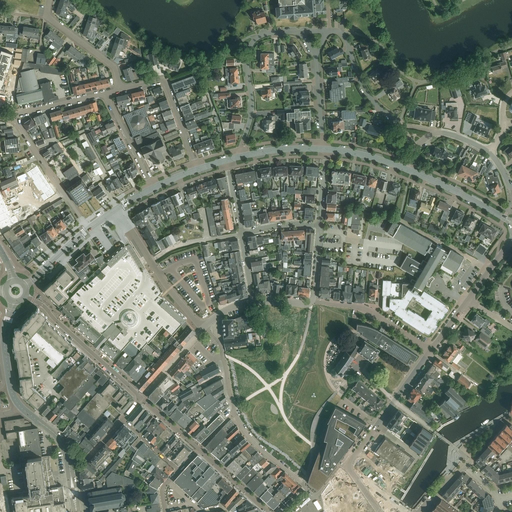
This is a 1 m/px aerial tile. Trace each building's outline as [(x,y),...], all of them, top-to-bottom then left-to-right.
[(276,8),(276,18),(289,17),(290,18),(297,18),(297,16),(315,15),(315,13),(325,12),(325,7),(323,7),(322,0),(317,0),(314,0),(313,0),(305,0),(306,5),(296,6),(295,0),(278,0),(279,7),(276,8)] [(60,1),(58,8),(65,10),(66,6),(69,7),(69,8),(73,11),(75,9),(70,5),(70,4),(67,3),(60,1)] [(341,1),(336,1),(337,7),(336,7),(336,12),(339,11),(339,12),(339,11),(342,11),(342,10),(344,10),(344,8),(346,8),(346,5),(346,4),(345,4),(344,1),(341,1)] [(56,14),(66,18),(67,15),(66,15),(67,11),(65,10),(58,8),(56,13),(56,14)] [(263,12),(263,10),(259,11),(253,12),(254,13),(252,14),(254,20),(255,19),(257,24),(266,22),(264,12),(263,12)] [(89,16),(88,22),(98,25),(99,26),(100,22),(99,21),(103,17),(97,12),(94,16),(93,18),(89,16)] [(78,20),(76,18),(70,24),(73,27),(78,20)] [(88,22),(85,28),(92,30),(94,26),(97,28),(98,25),(88,22)] [(14,27),(7,26),(6,33),(6,37),(6,39),(10,39),(10,38),(12,38),(12,39),(16,39),(16,37),(17,37),(17,30),(17,27),(14,27)] [(30,38),(31,28),(24,27),(24,28),(21,28),(20,33),(20,32),(19,36),(22,36),(23,34),(27,34),(26,38),(30,38)] [(31,28),(30,38),(40,40),(40,36),(38,36),(39,29),(31,28)] [(85,28),(83,35),(89,37),(88,39),(93,41),(96,33),(96,32),(95,31),(92,30),(85,28)] [(50,39),(53,41),(57,36),(50,31),(47,34),(46,34),(44,37),(48,41),(50,39)] [(117,37),(115,42),(126,46),(127,42),(125,41),(129,36),(124,34),(122,33),(120,37),(121,37),(120,38),(117,37)] [(105,40),(99,35),(96,38),(99,41),(96,45),(100,47),(105,40)] [(57,36),(53,41),(52,42),(51,44),(56,48),(57,47),(59,49),(62,45),(61,45),(64,41),(57,36)] [(115,42),(113,49),(122,52),(123,48),(125,49),(126,46),(115,42)] [(368,46),(366,42),(359,45),(360,49),(362,48),(363,50),(361,50),(364,59),(370,57),(367,48),(366,49),(365,47),(368,46)] [(296,49),(293,45),(289,48),(291,52),(288,54),(290,57),(292,55),(293,57),(294,56),(297,59),(301,57),(298,53),(299,53),(297,49),(296,49)] [(72,59),(75,55),(78,51),(71,46),(68,50),(67,49),(65,53),(72,59)] [(16,48),(14,65),(22,68),(24,62),(21,62),(23,49),(16,48)] [(339,51),(337,48),(328,53),(331,59),(335,57),(335,58),(335,57),(341,54),(344,53),(342,49),(339,51)] [(0,49),(0,89),(3,90),(4,85),(2,85),(1,88),(0,87),(12,54),(5,52),(6,51),(2,50),(2,51),(0,49)] [(113,49),(111,54),(117,56),(116,57),(121,59),(122,56),(119,55),(120,51),(122,52),(113,49)] [(78,51),(75,55),(80,59),(77,63),(80,64),(82,61),(82,60),(84,56),(78,51)] [(507,59),(505,52),(500,54),(502,60),(503,62),(498,64),(498,65),(491,67),(488,68),(488,70),(488,73),(492,72),(493,74),(494,73),(495,74),(497,73),(497,72),(502,71),(501,69),(506,67),(505,62),(504,62),(504,59),(507,59)] [(158,64),(156,53),(148,55),(151,65),(158,64)] [(56,59),(52,56),(47,63),(51,66),(56,59)] [(171,59),(164,57),(162,64),(164,65),(164,66),(166,66),(169,67),(168,68),(171,69),(172,70),(173,70),(174,70),(177,71),(180,62),(180,60),(176,59),(175,60),(171,59)] [(60,60),(58,58),(52,66),(56,67),(60,60)] [(274,61),(261,61),(260,61),(260,69),(265,69),(267,69),(267,72),(274,72),(274,61)] [(65,68),(24,62),(20,72),(19,78),(16,95),(19,105),(30,102),(31,106),(49,101),(56,100),(55,97),(57,96),(54,97),(50,82),(38,85),(34,70),(40,68),(41,72),(60,75),(66,74),(65,68)] [(347,67),(347,63),(338,64),(338,67),(337,67),(328,68),(328,72),(328,75),(329,75),(329,76),(334,75),(334,76),(336,76),(336,75),(337,75),(337,71),(341,71),(341,67),(347,67)] [(384,68),(380,63),(375,67),(377,69),(369,75),(371,78),(374,82),(378,78),(379,79),(382,76),(379,72),(384,68)] [(123,70),(125,75),(135,72),(132,73),(131,69),(132,68),(131,64),(128,65),(129,68),(123,70)] [(229,69),(225,69),(226,77),(238,76),(237,68),(229,69)] [(136,75),(135,72),(125,75),(127,80),(130,79),(131,81),(138,79),(138,75),(136,75)] [(72,73),(69,74),(71,82),(71,83),(72,86),(72,87),(74,94),(80,93),(80,92),(78,86),(77,81),(74,82),(73,73),(72,73)] [(189,88),(197,85),(193,74),(180,79),(171,83),(175,93),(189,88)] [(226,77),(225,77),(225,79),(226,79),(227,79),(227,80),(230,80),(231,80),(231,84),(232,84),(234,84),(239,84),(238,76),(226,77)] [(389,93),(388,94),(390,97),(391,96),(392,97),(394,100),(400,96),(398,92),(396,88),(395,88),(394,86),(401,81),(398,77),(389,84),(391,86),(390,87),(392,91),(389,93)] [(348,82),(347,78),(335,79),(335,81),(332,82),(332,85),(331,85),(332,91),(330,91),(331,99),(332,99),(333,101),(338,101),(338,99),(340,99),(339,90),(342,90),(341,87),(338,87),(337,83),(348,82)] [(476,89),(473,90),(474,93),(473,94),(475,98),(481,96),(480,95),(487,93),(485,86),(482,87),(480,83),(475,85),(476,89)] [(163,92),(161,86),(154,89),(154,87),(149,89),(151,93),(153,92),(155,95),(163,92)] [(295,95),(296,98),(309,97),(308,91),(306,91),(306,86),(307,86),(292,87),(293,95),(295,95)] [(274,92),(274,87),(269,88),(269,89),(265,90),(261,91),(262,98),(265,97),(265,100),(267,101),(269,100),(268,97),(271,97),(271,93),(274,92)] [(177,98),(186,95),(185,93),(190,91),(189,88),(175,93),(177,98)] [(139,99),(137,92),(131,94),(133,102),(139,101),(139,99)] [(230,99),(230,93),(217,94),(211,94),(213,99),(217,99),(218,100),(221,99),(221,98),(227,98),(227,99),(227,100),(227,103),(228,103),(227,104),(227,108),(228,108),(230,108),(236,108),(236,107),(240,107),(240,106),(241,105),(241,103),(240,103),(240,101),(241,101),(241,99),(240,99),(240,98),(236,98),(236,97),(233,97),(233,99),(230,99)] [(180,107),(189,104),(186,95),(177,98),(180,107)] [(124,108),(122,96),(119,96),(117,96),(117,97),(116,97),(117,102),(117,104),(118,104),(118,105),(122,104),(122,108),(124,108)] [(286,109),(292,109),(295,109),(295,105),(300,105),(309,104),(309,97),(296,98),(296,102),(293,102),(293,105),(285,106),(286,109)] [(153,106),(153,108),(168,103),(166,98),(158,101),(159,104),(153,106)] [(190,106),(189,104),(180,107),(181,111),(182,110),(183,111),(199,105),(201,104),(203,104),(202,100),(192,103),(192,105),(190,106)] [(90,104),(92,112),(98,110),(95,102),(90,104)] [(184,115),(184,116),(192,113),(191,111),(197,109),(199,108),(200,107),(202,106),(201,104),(199,105),(183,111),(183,113),(182,113),(182,114),(183,115),(184,115)] [(457,105),(446,106),(447,116),(451,116),(451,121),(455,121),(455,122),(459,122),(459,117),(458,117),(457,105)] [(148,116),(144,107),(124,115),(125,117),(132,136),(133,135),(134,138),(139,148),(141,147),(145,158),(150,156),(153,164),(157,162),(157,163),(161,161),(161,160),(164,159),(161,152),(166,150),(161,138),(158,133),(157,132),(155,130),(153,129),(152,130),(146,117),(148,116)] [(417,107),(417,108),(416,108),(415,109),(416,109),(414,118),(414,119),(415,119),(420,119),(420,121),(424,121),(424,120),(429,121),(430,121),(430,120),(434,120),(435,112),(431,111),(431,110),(420,109),(420,107),(417,107)] [(158,118),(172,113),(170,109),(162,112),(162,114),(157,116),(158,118)] [(295,109),(292,109),(292,111),(292,113),(287,113),(287,121),(291,120),(291,118),(294,118),(294,122),(293,123),(294,126),(295,127),(296,127),(296,132),(303,131),(303,129),(310,128),(310,122),(312,122),(312,116),(310,116),(310,111),(299,112),(298,109),(295,109)] [(192,113),(184,116),(185,117),(184,118),(184,119),(186,119),(186,121),(208,113),(207,110),(193,116),(192,113)] [(285,110),(277,111),(278,116),(281,115),(281,119),(286,119),(285,110)] [(331,127),(333,127),(355,125),(357,125),(356,118),(355,110),(341,111),(342,118),(345,118),(345,120),(350,119),(350,122),(343,122),(343,121),(339,121),(339,122),(331,122),(331,127)] [(208,113),(186,121),(185,121),(186,122),(185,122),(187,126),(196,123),(195,120),(202,118),(202,119),(207,117),(212,115),(211,111),(208,113)] [(40,115),(38,116),(44,131),(45,131),(46,135),(44,136),(45,139),(54,137),(52,128),(47,129),(44,123),(46,122),(46,121),(47,121),(45,118),(44,119),(43,114),(42,114),(39,115),(40,115)] [(230,114),(227,114),(227,118),(232,118),(231,122),(240,123),(240,119),(241,118),(240,117),(241,116),(229,115),(230,114)] [(472,114),(468,122),(473,124),(477,116),(472,114)] [(39,125),(44,136),(46,135),(45,131),(44,131),(38,116),(36,117),(36,116),(34,117),(34,118),(33,118),(37,126),(39,125)] [(274,116),(270,116),(269,120),(265,120),(262,120),(262,126),(264,126),(264,131),(265,131),(266,131),(267,131),(268,131),(273,132),(273,128),(274,128),(274,127),(274,125),(274,124),(274,121),(274,116)] [(161,128),(175,122),(173,118),(165,121),(166,122),(160,124),(161,128)] [(361,118),(359,126),(360,126),(364,127),(364,125),(369,127),(367,132),(377,135),(379,131),(379,130),(379,128),(379,127),(370,125),(371,124),(370,123),(370,124),(365,122),(366,120),(365,120),(361,119),(361,118)] [(36,127),(31,119),(25,122),(23,123),(23,124),(27,131),(30,128),(33,132),(31,133),(33,136),(35,134),(37,137),(41,134),(39,132),(37,133),(34,128),(36,127)] [(196,123),(187,126),(188,130),(188,129),(189,131),(197,127),(209,123),(209,120),(197,125),(196,123)] [(102,131),(115,125),(113,121),(105,125),(105,127),(101,129),(102,131)] [(175,122),(161,128),(162,132),(168,129),(168,130),(169,129),(169,131),(172,129),(172,128),(176,127),(175,122)] [(477,123),(473,132),(486,137),(490,128),(477,123)] [(115,125),(102,131),(104,136),(106,135),(106,134),(109,133),(110,134),(113,133),(112,131),(117,129),(115,125)] [(355,130),(355,125),(333,127),(333,132),(335,132),(335,133),(336,133),(337,133),(338,132),(344,131),(344,130),(350,129),(350,130),(355,130)] [(96,141),(91,132),(87,134),(91,143),(96,141)] [(230,135),(230,134),(225,135),(226,138),(225,139),(226,144),(232,143),(232,142),(236,141),(235,137),(235,135),(234,135),(234,134),(230,135)] [(110,146),(112,149),(116,147),(124,143),(122,140),(121,140),(119,135),(112,139),(111,140),(112,142),(113,142),(114,144),(110,146)] [(204,137),(208,149),(211,149),(213,148),(214,147),(211,139),(208,140),(206,136),(204,137)] [(200,143),(203,152),(203,151),(204,152),(206,151),(206,150),(208,149),(204,137),(201,138),(202,142),(200,143)] [(19,152),(18,138),(4,140),(6,154),(19,152)] [(203,152),(200,143),(198,139),(196,140),(197,144),(194,145),(197,154),(197,153),(198,154),(200,153),(200,152),(203,152)] [(116,147),(112,149),(110,150),(113,156),(119,153),(119,152),(126,149),(125,147),(126,147),(124,143),(116,147)] [(59,150),(55,144),(51,147),(47,149),(48,150),(42,154),(46,159),(59,150)] [(184,152),(181,144),(176,146),(176,147),(172,149),(172,148),(168,150),(170,155),(172,154),(174,159),(175,159),(175,160),(177,159),(177,158),(182,156),(181,153),(184,152)] [(511,145),(509,147),(508,147),(503,151),(505,153),(506,153),(511,158),(511,156),(511,145)] [(97,158),(90,146),(84,149),(91,161),(97,158)] [(442,151),(435,148),(432,155),(436,157),(436,156),(445,160),(446,156),(451,158),(452,155),(445,152),(445,151),(442,149),(442,151)] [(50,162),(56,171),(61,168),(59,165),(63,163),(64,165),(67,162),(62,155),(50,162)] [(118,163),(114,156),(108,159),(111,166),(118,163)] [(464,177),(465,178),(469,169),(465,167),(468,160),(465,159),(462,165),(457,174),(462,176),(462,177),(463,177),(464,177)] [(138,171),(133,162),(130,164),(131,167),(127,169),(131,178),(132,177),(133,178),(134,177),(135,176),(135,175),(136,174),(137,173),(136,172),(138,171)] [(471,165),(469,169),(467,172),(465,178),(466,178),(466,179),(467,179),(468,179),(472,181),(477,173),(479,168),(471,165)] [(36,166),(28,172),(31,177),(32,176),(44,194),(43,194),(46,199),(55,193),(36,166)] [(78,205),(93,194),(89,189),(89,188),(88,187),(84,182),(89,178),(86,174),(81,178),(81,179),(75,183),(74,181),(80,177),(76,172),(72,167),(66,172),(65,173),(72,183),(73,185),(67,189),(78,205)] [(490,169),(487,167),(484,173),(486,177),(485,177),(489,188),(490,188),(493,194),(493,195),(497,194),(496,193),(500,192),(498,188),(501,187),(497,176),(494,178),(493,174),(489,176),(488,174),(490,169)] [(266,183),(266,180),(266,178),(264,169),(262,169),(261,168),(258,169),(259,176),(256,176),(258,186),(261,186),(260,178),(263,177),(263,179),(264,184),(267,183),(266,183)] [(123,177),(120,171),(117,173),(120,178),(120,179),(124,185),(129,182),(125,175),(123,177)] [(247,172),(249,182),(250,186),(253,186),(252,182),(252,180),(256,179),(254,171),(251,172),(250,172),(248,172),(247,172)] [(354,190),(356,191),(360,175),(358,175),(358,174),(354,173),(353,174),(351,182),(355,183),(355,185),(354,190)] [(244,187),(243,184),(241,174),(239,174),(238,174),(237,174),(236,174),(235,175),(238,188),(244,187)] [(110,176),(116,188),(119,187),(120,187),(121,186),(122,185),(117,177),(114,179),(112,175),(110,176)] [(356,191),(358,191),(359,189),(360,184),(364,185),(366,177),(366,176),(362,175),(362,176),(360,175),(356,191)] [(0,182),(0,184),(2,190),(18,183),(15,176),(0,182)] [(116,188),(110,176),(109,176),(112,180),(105,184),(109,192),(113,190),(114,191),(116,190),(116,188)] [(226,177),(221,178),(223,189),(224,189),(225,192),(226,196),(229,195),(226,177)] [(364,189),(362,195),(367,196),(368,193),(370,191),(373,192),(374,187),(376,183),(377,182),(376,182),(377,179),(375,179),(374,179),(373,178),(371,177),(371,178),(370,178),(369,180),(366,179),(364,189)] [(223,189),(221,178),(216,179),(219,190),(221,190),(222,193),(225,192),(224,189),(223,189)] [(384,181),(382,180),(382,181),(381,181),(379,188),(382,189),(381,193),(383,193),(384,191),(385,191),(387,182),(385,181),(385,182),(384,181)] [(214,193),(210,181),(205,183),(207,190),(210,189),(211,194),(214,193)] [(208,190),(207,190),(205,183),(196,186),(199,193),(208,190)] [(389,191),(389,194),(392,195),(395,196),(397,190),(398,190),(400,186),(397,185),(393,183),(391,188),(391,187),(390,187),(389,191)] [(89,189),(93,194),(93,195),(94,194),(97,199),(105,193),(100,187),(98,184),(94,187),(92,184),(88,187),(89,188),(89,189)] [(197,194),(194,187),(187,190),(189,195),(185,196),(188,202),(191,200),(190,197),(197,194)] [(420,192),(413,190),(411,196),(410,195),(410,198),(409,202),(412,203),(412,201),(417,203),(416,205),(417,200),(418,200),(420,192)] [(179,193),(174,195),(179,204),(180,204),(181,207),(182,210),(183,213),(184,212),(182,209),(185,208),(187,211),(191,209),(189,204),(184,205),(183,202),(182,199),(183,198),(182,196),(181,192),(179,193)] [(0,194),(0,227),(1,229),(18,222),(15,216),(11,218),(0,194)] [(179,204),(174,195),(170,197),(174,206),(177,205),(181,214),(179,215),(180,217),(185,215),(184,212),(183,213),(182,210),(181,207),(180,204),(179,204)] [(309,195),(305,195),(305,196),(302,196),(302,203),(309,203),(310,203),(314,203),(314,202),(315,199),(314,199),(314,197),(315,197),(315,196),(314,196),(308,196),(309,195)] [(165,199),(170,210),(172,215),(173,217),(174,219),(177,218),(174,210),(173,210),(173,209),(174,208),(169,197),(165,199)] [(435,198),(431,197),(429,205),(421,202),(419,209),(420,210),(422,211),(429,213),(430,209),(431,209),(435,198)] [(43,198),(36,202),(41,211),(48,207),(43,198)] [(62,199),(62,198),(42,211),(45,216),(48,215),(47,213),(55,209),(54,207),(62,202),(61,199),(62,199)] [(170,210),(165,199),(161,201),(166,212),(170,210)] [(155,204),(159,213),(160,215),(163,214),(164,215),(163,215),(166,221),(168,220),(160,202),(160,201),(159,202),(155,204)] [(242,210),(251,208),(251,205),(256,204),(256,201),(241,204),(242,210)] [(440,219),(445,221),(449,211),(449,212),(446,211),(449,205),(439,201),(438,204),(437,204),(437,205),(437,206),(437,207),(444,210),(440,219)] [(336,204),(335,204),(327,203),(327,204),(326,204),(326,206),(327,206),(326,210),(335,211),(340,211),(340,208),(335,208),(336,204)] [(157,214),(159,213),(155,204),(152,205),(151,205),(151,206),(152,207),(150,207),(156,219),(159,218),(157,214)] [(144,210),(149,218),(151,221),(155,219),(149,207),(144,210)] [(70,213),(67,209),(63,211),(65,214),(62,215),(64,218),(63,219),(67,225),(71,222),(72,223),(74,221),(74,220),(70,213)] [(267,216),(266,209),(263,210),(263,213),(263,214),(259,215),(261,223),(262,223),(262,224),(264,223),(265,222),(267,222),(268,222),(267,216)] [(149,218),(144,210),(139,213),(149,230),(151,228),(149,225),(146,220),(149,218)] [(459,212),(456,210),(455,213),(453,212),(452,215),(453,215),(453,216),(451,219),(452,219),(450,221),(455,223),(454,224),(458,226),(459,223),(463,214),(463,213),(463,212),(461,211),(460,211),(460,212),(459,211),(459,212)] [(361,212),(352,211),(350,229),(353,229),(353,233),(359,234),(361,212)] [(258,212),(243,215),(244,221),(253,219),(258,218),(253,219),(253,216),(255,215),(255,218),(259,217),(258,215),(258,212)] [(149,230),(139,213),(135,215),(136,216),(132,218),(137,226),(139,224),(141,228),(140,229),(151,249),(150,249),(150,251),(153,256),(154,256),(154,255),(160,251),(161,251),(158,245),(156,242),(149,230)] [(405,215),(403,219),(412,223),(416,216),(413,215),(411,218),(405,215)] [(35,220),(33,216),(27,219),(32,226),(35,224),(33,221),(35,220)] [(472,219),(468,217),(464,225),(467,227),(466,230),(470,231),(471,229),(472,230),(475,225),(474,225),(476,219),(473,218),(472,219)] [(245,226),(246,227),(259,225),(259,221),(258,218),(253,219),(244,221),(245,226)] [(57,222),(55,219),(53,221),(56,226),(55,227),(56,230),(57,230),(58,232),(62,229),(63,229),(64,229),(65,228),(65,227),(66,227),(61,219),(57,222)] [(425,253),(428,255),(437,260),(442,263),(441,264),(455,272),(463,257),(450,249),(445,247),(444,250),(446,251),(445,251),(443,250),(444,249),(436,244),(436,245),(431,243),(431,242),(399,223),(399,224),(393,221),(390,227),(387,231),(386,233),(392,236),(424,255),(425,253)] [(232,223),(216,226),(217,232),(220,232),(220,230),(223,229),(223,228),(225,228),(225,230),(233,228),(232,223)] [(482,241),(483,238),(485,235),(489,227),(490,227),(489,227),(487,226),(487,225),(485,224),(483,224),(481,223),(479,226),(481,227),(479,232),(483,234),(480,240),(482,241)] [(58,234),(51,224),(46,227),(48,230),(47,231),(50,234),(53,237),(54,236),(55,236),(55,235),(56,236),(57,235),(57,234),(58,234)] [(11,229),(3,234),(8,239),(23,229),(21,227),(13,232),(11,229)] [(23,229),(8,239),(10,243),(18,238),(17,237),(24,232),(29,229),(27,227),(23,229)] [(489,227),(485,235),(488,237),(486,239),(490,241),(493,235),(495,236),(498,232),(495,231),(495,230),(492,228),(491,229),(489,227)] [(314,230),(306,229),(304,247),(307,248),(306,251),(312,251),(312,250),(313,248),(313,247),(313,246),(312,246),(313,235),(314,230)] [(43,234),(41,232),(38,233),(42,238),(41,238),(43,241),(45,243),(48,241),(49,241),(50,241),(50,240),(51,239),(46,232),(43,234)] [(165,237),(170,246),(176,243),(172,235),(171,234),(165,237)] [(18,238),(10,243),(13,247),(28,237),(26,235),(21,238),(20,237),(18,238)] [(28,237),(13,247),(16,251),(23,246),(22,244),(29,239),(31,238),(29,236),(28,237)] [(26,249),(18,255),(21,259),(32,251),(31,249),(35,247),(41,243),(37,236),(31,241),(32,243),(27,246),(25,244),(23,246),(26,249)] [(74,294),(73,295),(71,297),(67,301),(59,309),(63,312),(63,314),(65,315),(66,316),(73,322),(76,325),(75,326),(75,327),(93,343),(94,343),(102,333),(103,333),(106,330),(113,323),(121,330),(113,339),(113,340),(109,337),(99,348),(113,360),(122,350),(125,352),(116,363),(122,368),(123,369),(134,356),(135,357),(140,350),(141,350),(147,343),(148,343),(157,333),(163,327),(172,335),(182,324),(186,320),(186,319),(159,296),(161,294),(160,292),(146,268),(126,237),(128,241),(126,242),(124,244),(83,283),(84,284),(74,294)] [(165,248),(170,246),(165,237),(161,240),(165,248)] [(217,242),(218,248),(238,244),(237,239),(228,240),(217,242)] [(161,240),(158,241),(157,241),(156,242),(158,245),(161,251),(165,248),(161,240)] [(263,240),(248,243),(249,248),(258,247),(257,245),(265,243),(265,240),(263,240)] [(210,256),(208,244),(202,245),(204,257),(210,256)] [(486,249),(479,244),(475,250),(482,255),(486,249)] [(23,246),(16,251),(18,255),(26,249),(23,246)] [(32,251),(21,259),(26,265),(32,258),(31,257),(35,255),(34,254),(39,250),(37,247),(32,251)] [(465,247),(463,250),(471,256),(473,253),(465,247)] [(258,251),(257,248),(249,249),(250,255),(255,254),(255,255),(258,255),(258,256),(268,255),(267,251),(264,251),(264,250),(258,251)] [(79,256),(86,264),(89,262),(91,264),(94,262),(94,263),(96,261),(99,267),(103,264),(106,262),(102,255),(95,259),(94,258),(93,256),(93,257),(90,253),(88,254),(87,253),(87,254),(85,252),(83,254),(81,254),(79,256)] [(417,277),(415,281),(411,279),(409,281),(414,284),(413,285),(419,288),(421,289),(437,260),(428,255),(424,261),(422,260),(420,262),(407,255),(400,267),(417,277)] [(83,267),(86,264),(79,256),(77,258),(77,259),(76,259),(75,261),(76,263),(75,263),(76,264),(74,266),(77,270),(78,271),(79,270),(81,273),(83,272),(82,271),(85,269),(83,267)] [(241,261),(240,256),(231,258),(231,260),(224,261),(224,264),(241,261)] [(252,266),(266,263),(266,260),(268,260),(267,257),(251,260),(252,266)] [(215,271),(212,262),(206,264),(209,273),(215,271)] [(252,266),(253,271),(263,270),(265,269),(265,268),(269,267),(268,263),(266,263),(252,266)] [(74,277),(66,268),(65,269),(64,269),(63,270),(63,271),(58,276),(57,276),(56,277),(56,278),(55,279),(56,279),(54,280),(53,279),(52,280),(52,281),(52,282),(49,285),(44,290),(47,293),(47,294),(59,306),(68,297),(61,291),(74,277)] [(311,270),(302,270),(298,270),(298,277),(302,277),(302,278),(306,278),(306,276),(310,276),(311,270)] [(257,293),(265,293),(264,282),(260,282),(258,273),(253,274),(257,293)] [(84,284),(83,283),(81,280),(70,291),(73,295),(74,294),(84,284)] [(445,305),(423,291),(420,295),(416,293),(419,288),(413,285),(409,285),(409,284),(390,283),(391,281),(383,280),(382,295),(383,295),(382,307),(382,308),(382,309),(383,309),(383,310),(384,310),(384,311),(385,311),(386,311),(387,311),(387,310),(388,310),(388,309),(389,309),(389,308),(395,311),(394,313),(402,318),(401,319),(423,333),(423,332),(426,334),(428,334),(429,334),(430,333),(431,331),(432,332),(437,325),(435,324),(439,317),(441,319),(445,312),(447,313),(448,311),(449,309),(448,308),(447,307),(445,305)] [(274,281),(270,281),(271,285),(272,286),(272,289),(273,289),(273,293),(278,293),(279,289),(281,290),(281,286),(279,286),(279,285),(276,285),(277,281),(274,281)] [(373,283),(370,283),(369,289),(369,296),(371,296),(370,299),(374,300),(375,296),(376,296),(377,289),(377,285),(373,285),(373,283)] [(223,291),(227,303),(233,301),(230,292),(229,290),(227,291),(227,290),(225,290),(224,287),(222,288),(223,291)] [(233,301),(240,299),(237,289),(237,287),(238,293),(236,293),(235,290),(230,292),(233,301)] [(246,288),(237,289),(240,299),(243,298),(247,296),(246,288)] [(333,298),(332,299),(336,300),(336,301),(339,301),(339,300),(340,291),(341,291),(341,289),(333,288),(333,291),(333,293),(333,298)] [(221,305),(227,303),(223,291),(220,292),(217,293),(221,305)] [(47,317),(37,308),(22,326),(21,326),(19,328),(15,329),(14,330),(15,338),(13,338),(14,341),(13,341),(15,355),(14,355),(15,358),(17,357),(21,385),(20,385),(20,391),(23,393),(21,394),(37,409),(46,400),(31,386),(33,386),(34,385),(29,355),(27,342),(27,340),(27,339),(27,338),(49,358),(46,362),(53,369),(57,364),(57,365),(66,355),(66,354),(69,351),(70,352),(74,347),(72,345),(72,344),(45,320),(47,317)] [(223,338),(236,336),(236,327),(237,326),(238,330),(239,330),(239,333),(242,333),(241,325),(243,324),(245,330),(254,326),(253,323),(254,323),(253,320),(252,320),(252,319),(253,319),(252,316),(251,317),(250,313),(233,319),(222,320),(223,338)] [(484,320),(476,314),(476,315),(475,314),(473,316),(474,317),(471,321),(473,323),(476,325),(479,327),(480,326),(484,328),(489,322),(485,319),(484,320)] [(181,326),(185,330),(186,330),(192,336),(195,332),(189,326),(185,322),(181,326)] [(372,341),(375,343),(406,363),(409,360),(409,358),(413,360),(417,355),(382,333),(381,333),(378,331),(378,330),(374,328),(370,327),(365,325),(361,324),(356,324),(356,330),(360,331),(361,331),(361,334),(372,341)] [(119,330),(114,325),(101,337),(95,343),(99,347),(109,335),(112,338),(119,330)] [(470,331),(467,328),(462,335),(463,336),(462,338),(465,340),(466,338),(470,341),(475,334),(473,332),(474,332),(471,330),(470,331)] [(492,340),(493,340),(490,338),(493,334),(491,333),(492,332),(487,328),(485,330),(483,328),(480,331),(482,332),(481,332),(492,340)] [(180,337),(186,342),(192,336),(186,330),(185,330),(180,337)] [(492,340),(481,332),(476,340),(486,348),(492,340)] [(180,349),(183,346),(176,340),(173,337),(168,333),(165,336),(169,340),(180,349)] [(173,337),(176,340),(183,346),(186,342),(180,337),(176,334),(173,337)] [(236,336),(223,338),(225,351),(225,350),(230,349),(230,347),(248,345),(247,335),(236,336)] [(362,344),(360,347),(357,351),(372,362),(379,350),(372,346),(364,341),(361,339),(359,342),(362,344)] [(166,343),(167,344),(177,353),(180,349),(169,340),(166,343)] [(342,373),(357,351),(360,347),(350,340),(347,344),(350,346),(335,368),(334,369),(333,369),(332,369),(332,370),(331,370),(331,371),(331,372),(331,373),(331,374),(331,375),(332,376),(333,377),(334,377),(335,377),(336,377),(337,377),(337,376),(338,376),(339,375),(340,375),(340,376),(342,376),(343,375),(343,374),(342,373)] [(168,362),(171,359),(164,353),(163,355),(159,351),(160,350),(154,344),(151,342),(151,343),(149,345),(153,349),(161,357),(168,362)] [(164,353),(171,359),(174,356),(164,347),(158,342),(157,343),(163,349),(166,351),(164,353)] [(158,360),(165,366),(168,362),(161,357),(153,349),(146,344),(143,348),(151,355),(152,354),(157,358),(157,357),(159,359),(158,360)] [(164,347),(174,356),(177,353),(167,344),(164,347)] [(447,350),(446,351),(455,357),(459,352),(457,350),(458,349),(451,344),(449,347),(448,348),(447,349),(447,350)] [(80,399),(73,392),(65,386),(89,360),(84,356),(84,355),(83,355),(82,354),(76,349),(76,348),(76,349),(74,351),(73,352),(71,355),(70,355),(69,354),(60,365),(59,366),(58,367),(56,369),(51,374),(52,375),(53,376),(54,377),(55,378),(56,379),(57,380),(64,386),(58,393),(66,400),(62,404),(70,410),(80,399)] [(130,375),(143,360),(148,354),(142,349),(140,351),(134,358),(124,370),(130,375),(129,375),(130,375)] [(196,364),(199,361),(189,351),(186,355),(194,363),(194,362),(196,364)] [(455,357),(446,351),(445,351),(444,353),(444,354),(441,357),(448,362),(449,361),(451,363),(455,357)] [(186,355),(182,359),(190,366),(194,363),(186,355)] [(187,369),(190,366),(182,359),(179,363),(185,368),(186,368),(187,369)] [(441,361),(438,359),(436,361),(435,360),(433,363),(440,369),(442,365),(447,368),(448,366),(441,361)] [(73,392),(90,374),(97,366),(96,366),(94,364),(94,365),(91,362),(89,360),(65,386),(73,392)] [(143,360),(130,375),(132,377),(133,377),(134,378),(133,379),(136,381),(142,374),(143,373),(142,373),(149,366),(143,360)] [(158,360),(155,363),(162,369),(165,366),(158,360)] [(460,367),(453,362),(451,365),(458,370),(460,367)] [(162,369),(155,363),(152,367),(159,372),(162,369)] [(185,368),(179,363),(176,366),(181,371),(184,373),(185,374),(187,375),(189,374),(186,371),(187,369),(186,368),(185,368)] [(200,374),(195,377),(199,383),(204,380),(206,379),(220,372),(215,364),(207,368),(199,372),(200,374)] [(426,373),(437,381),(438,379),(437,378),(440,374),(436,371),(434,369),(436,367),(432,365),(431,365),(430,367),(426,373)] [(97,366),(90,374),(97,380),(104,373),(97,366)] [(179,381),(185,374),(184,373),(181,371),(176,366),(169,374),(174,378),(179,381)] [(152,367),(148,372),(154,377),(159,372),(152,367)] [(154,377),(148,372),(143,377),(150,382),(154,377)] [(104,373),(97,380),(87,391),(92,396),(99,388),(101,384),(102,385),(109,377),(107,376),(104,373)] [(422,377),(422,378),(429,384),(429,383),(433,386),(435,383),(438,386),(439,385),(440,386),(441,384),(437,381),(426,373),(425,374),(424,374),(423,374),(423,375),(423,376),(422,376),(422,377)] [(87,391),(97,380),(90,374),(73,392),(80,399),(87,391)] [(166,390),(168,388),(168,387),(175,383),(167,375),(163,379),(157,386),(149,395),(149,397),(155,402),(166,390)] [(456,381),(466,388),(470,382),(461,375),(456,381)] [(143,390),(150,382),(143,377),(136,385),(135,385),(135,386),(138,388),(139,388),(139,389),(141,391),(142,392),(142,391),(143,390)] [(132,398),(110,378),(76,416),(80,421),(89,428),(110,403),(122,413),(133,400),(131,399),(132,398)] [(419,382),(418,383),(431,393),(433,390),(427,386),(429,384),(422,378),(420,379),(420,378),(419,381),(419,382)] [(198,392),(191,396),(194,402),(191,404),(189,406),(221,385),(219,380),(198,392)] [(354,391),(356,393),(363,385),(362,384),(357,380),(350,388),(351,389),(352,388),(355,390),(354,391)] [(159,406),(165,399),(166,400),(178,389),(178,388),(174,392),(171,394),(170,393),(172,391),(172,392),(179,386),(176,382),(174,384),(169,388),(167,391),(166,390),(155,402),(155,403),(159,406)] [(416,384),(415,386),(415,388),(422,393),(423,391),(429,396),(431,393),(418,383),(418,384),(416,384)] [(189,406),(176,422),(184,428),(193,418),(194,419),(217,400),(215,398),(223,392),(223,384),(221,385),(189,406)] [(162,409),(169,415),(183,400),(191,396),(198,392),(195,385),(181,392),(178,394),(171,400),(162,409)] [(363,385),(356,393),(358,395),(359,394),(362,396),(368,388),(364,385),(364,386),(363,385)] [(449,395),(445,400),(454,408),(458,404),(459,405),(464,400),(450,386),(445,391),(449,395)] [(364,399),(366,401),(372,393),(371,392),(372,392),(368,388),(362,396),(364,398),(364,399)] [(420,394),(413,388),(408,396),(409,396),(408,398),(409,398),(408,400),(413,404),(410,408),(409,408),(410,409),(428,422),(431,417),(420,409),(422,406),(416,401),(417,401),(416,400),(420,394)] [(159,406),(162,409),(171,400),(178,394),(181,392),(178,389),(166,400),(165,399),(159,406)] [(372,393),(366,401),(368,403),(369,402),(371,404),(378,396),(374,393),(373,394),(372,393)] [(190,434),(191,435),(226,400),(227,399),(224,395),(218,399),(217,400),(194,419),(193,418),(184,428),(184,429),(185,429),(191,434),(190,434)] [(183,400),(169,415),(170,416),(176,422),(189,406),(191,404),(194,402),(191,396),(183,400)] [(381,399),(378,396),(371,404),(370,405),(374,408),(375,407),(378,410),(383,404),(382,403),(383,401),(380,399),(381,399)] [(55,401),(53,399),(41,412),(43,414),(42,414),(44,416),(44,415),(45,416),(50,410),(48,408),(55,401)] [(445,400),(445,399),(440,404),(454,418),(459,413),(454,408),(445,400)] [(226,400),(191,435),(200,443),(203,440),(205,437),(206,438),(206,437),(208,435),(211,432),(224,419),(220,415),(229,406),(226,400)] [(127,420),(133,425),(138,419),(137,419),(146,409),(141,405),(127,420)] [(51,421),(57,415),(55,414),(59,409),(57,406),(47,417),(51,421)] [(57,415),(51,421),(53,423),(54,425),(55,424),(55,425),(61,419),(59,417),(63,413),(66,416),(70,411),(65,406),(57,415)] [(323,440),(320,447),(317,461),(311,482),(320,487),(334,469),(333,468),(338,461),(338,462),(341,458),(342,459),(344,456),(343,456),(343,455),(345,453),(346,452),(347,452),(348,451),(348,449),(347,449),(350,445),(351,446),(355,441),(354,440),(353,440),(357,435),(358,436),(364,427),(363,427),(366,423),(337,407),(328,420),(327,423),(328,423),(329,423),(324,440),(323,440)] [(133,425),(137,429),(150,413),(147,410),(146,409),(137,419),(138,419),(133,425)] [(387,425),(385,427),(391,431),(391,430),(396,433),(401,426),(407,430),(400,440),(418,453),(432,434),(414,421),(409,428),(403,424),(408,417),(403,414),(403,413),(398,410),(395,413),(391,419),(387,424),(387,425)] [(150,413),(137,429),(140,432),(145,427),(145,428),(154,417),(153,416),(152,415),(150,414),(151,414),(150,413)] [(105,421),(111,426),(113,423),(104,415),(102,418),(105,421)] [(140,432),(147,438),(160,422),(159,422),(158,420),(157,421),(156,420),(157,419),(155,418),(155,417),(155,418),(155,417),(154,417),(145,428),(145,427),(140,432)] [(65,511),(65,502),(54,503),(54,502),(55,502),(59,501),(64,501),(64,500),(65,500),(64,500),(64,496),(64,495),(63,491),(63,487),(56,487),(56,486),(53,488),(52,484),(54,483),(53,478),(51,474),(50,469),(50,464),(49,460),(49,456),(41,457),(37,428),(31,429),(30,424),(30,423),(24,424),(24,418),(15,419),(4,421),(5,428),(6,438),(7,441),(16,440),(16,437),(19,437),(20,442),(19,442),(20,442),(20,447),(20,448),(21,453),(22,458),(22,459),(23,463),(22,463),(19,463),(20,464),(20,463),(20,466),(22,466),(25,490),(24,490),(24,492),(23,492),(23,495),(22,496),(12,498),(13,511),(65,511)] [(204,446),(210,452),(228,434),(236,425),(230,419),(222,428),(204,446)] [(102,423),(108,429),(111,426),(105,421),(102,423)] [(67,436),(77,424),(76,422),(71,428),(68,426),(62,432),(67,436)] [(160,422),(147,438),(152,443),(166,427),(165,426),(163,429),(159,425),(161,423),(160,422)] [(77,424),(67,436),(72,440),(77,434),(74,431),(80,425),(78,423),(77,424)] [(94,426),(104,434),(106,431),(100,426),(97,423),(94,426)] [(100,426),(106,431),(108,429),(102,423),(100,426)] [(124,448),(129,442),(130,443),(136,436),(131,431),(130,432),(129,431),(130,430),(123,424),(115,433),(116,433),(112,437),(120,444),(124,449),(124,448)] [(508,427),(506,425),(487,446),(497,455),(511,437),(511,425),(510,424),(508,427)] [(239,430),(236,425),(228,434),(210,452),(211,452),(219,459),(219,460),(220,460),(223,462),(231,454),(247,441),(244,438),(235,446),(229,439),(239,430)] [(101,437),(104,434),(94,426),(92,428),(95,431),(101,437)] [(152,443),(160,450),(174,434),(173,434),(171,432),(169,433),(168,431),(169,430),(166,427),(152,443)] [(93,434),(99,439),(101,437),(95,431),(93,434)] [(77,434),(72,440),(77,444),(82,438),(86,434),(84,432),(80,436),(77,434)] [(94,445),(96,442),(90,437),(90,436),(87,434),(85,436),(94,445)] [(96,442),(99,439),(93,434),(90,436),(90,437),(96,442)] [(174,435),(174,434),(160,450),(165,454),(165,455),(179,439),(178,438),(178,439),(174,436),(175,435),(174,435)] [(390,440),(384,435),(378,443),(380,444),(379,445),(375,452),(404,473),(414,459),(409,455),(406,460),(402,457),(405,453),(403,451),(404,450),(400,446),(399,448),(389,441),(390,440)] [(120,444),(112,437),(109,440),(108,441),(106,444),(110,448),(115,444),(118,446),(120,444)] [(136,450),(138,448),(143,442),(138,437),(131,445),(136,450)] [(78,445),(83,449),(89,442),(85,438),(78,445)] [(179,439),(165,455),(170,459),(183,443),(179,439)] [(226,466),(233,459),(242,452),(250,444),(247,441),(231,454),(223,462),(226,465),(226,466)] [(93,445),(89,442),(83,449),(87,453),(93,445)] [(138,448),(144,453),(149,448),(149,447),(149,448),(143,443),(143,442),(138,448)] [(184,443),(183,443),(170,459),(178,466),(191,450),(189,448),(188,449),(187,447),(188,447),(187,446),(187,447),(186,445),(185,445),(184,443)] [(257,451),(250,444),(242,452),(233,459),(226,466),(235,474),(246,463),(247,461),(257,451)] [(113,452),(105,445),(89,462),(97,469),(113,452)] [(494,453),(488,447),(485,450),(484,451),(485,451),(480,455),(479,456),(479,457),(475,461),(477,463),(475,465),(479,468),(483,464),(485,466),(481,470),(496,484),(500,483),(499,482),(502,482),(500,475),(499,475),(487,464),(489,462),(485,459),(488,455),(490,457),(494,453)] [(138,463),(142,466),(154,452),(149,448),(144,453),(138,448),(132,459),(134,460),(128,471),(132,473),(138,463)] [(500,456),(506,461),(511,459),(511,453),(508,449),(507,449),(506,449),(500,456)] [(246,463),(235,474),(236,474),(240,478),(240,479),(256,464),(263,457),(262,455),(262,456),(258,453),(259,452),(258,451),(257,451),(247,461),(246,463)] [(155,476),(162,482),(168,475),(162,470),(161,471),(154,465),(160,457),(154,452),(142,466),(151,472),(156,476),(155,476)] [(173,481),(191,497),(200,486),(215,471),(214,470),(215,470),(197,455),(183,470),(173,481)] [(106,478),(108,476),(112,472),(115,469),(119,463),(122,459),(120,457),(104,475),(106,478)] [(161,471),(162,470),(168,463),(160,457),(154,465),(161,471)] [(246,484),(269,463),(269,462),(264,458),(263,457),(256,464),(240,479),(241,479),(240,479),(246,484)] [(269,462),(269,463),(246,484),(250,488),(262,475),(265,472),(272,464),(269,462)] [(88,463),(85,466),(93,473),(93,472),(96,474),(98,472),(96,470),(88,463)] [(168,463),(162,470),(168,475),(173,469),(173,468),(168,463)] [(262,475),(250,488),(253,491),(270,474),(277,467),(276,467),(272,464),(265,472),(262,475)] [(82,470),(89,477),(89,476),(91,478),(92,478),(96,474),(93,472),(93,473),(85,466),(82,470)] [(277,467),(270,474),(276,479),(282,472),(281,470),(280,469),(280,470),(277,467)] [(89,477),(82,470),(78,474),(79,479),(89,477)] [(159,485),(162,482),(155,476),(154,478),(153,477),(154,476),(151,474),(151,475),(146,471),(144,474),(159,485)] [(191,497),(197,503),(206,492),(221,476),(219,474),(218,475),(217,474),(215,471),(200,486),(191,497)] [(112,472),(106,478),(107,487),(111,486),(111,485),(114,484),(115,486),(128,483),(129,491),(135,490),(134,480),(116,473),(112,472)] [(273,484),(274,485),(277,488),(290,476),(289,476),(289,475),(288,475),(285,472),(281,475),(278,478),(273,484)] [(159,486),(159,485),(144,474),(142,473),(141,475),(145,478),(151,482),(149,484),(150,485),(157,489),(158,489),(158,488),(159,486)] [(469,477),(466,473),(464,476),(462,474),(458,478),(458,479),(458,478),(457,479),(457,480),(452,484),(451,485),(452,485),(449,488),(448,489),(446,492),(445,491),(443,495),(443,494),(442,495),(442,496),(441,496),(448,502),(459,489),(457,488),(461,484),(463,486),(461,488),(463,489),(461,490),(464,492),(466,491),(463,488),(466,485),(482,499),(482,500),(484,507),(482,511),(490,511),(491,510),(492,510),(493,506),(494,506),(491,496),(490,496),(487,493),(487,494),(485,491),(484,490),(483,490),(482,489),(477,484),(476,483),(475,483),(474,482),(471,479),(468,483),(465,481),(469,477)] [(106,479),(101,474),(97,477),(101,482),(102,481),(104,483),(106,479)] [(270,485),(276,479),(270,474),(253,491),(254,491),(259,496),(270,485)] [(206,492),(213,497),(227,481),(221,476),(206,492)] [(290,476),(277,488),(285,496),(287,494),(288,493),(291,490),(293,492),(300,485),(298,483),(297,483),(294,480),(293,479),(292,479),(290,477),(290,476)] [(227,481),(213,497),(219,503),(220,502),(233,487),(233,486),(231,485),(230,484),(229,483),(228,482),(227,481)] [(93,482),(81,484),(80,485),(81,490),(94,487),(93,482)] [(88,492),(87,494),(87,496),(88,497),(88,498),(88,499),(89,500),(91,510),(95,509),(95,510),(94,511),(95,511),(95,510),(100,510),(100,509),(104,509),(105,510),(105,509),(109,508),(109,509),(110,509),(110,508),(114,507),(114,508),(115,508),(115,507),(116,510),(119,510),(119,511),(122,511),(126,511),(125,505),(123,505),(123,501),(123,500),(125,498),(126,498),(126,497),(125,494),(125,493),(124,494),(122,492),(122,491),(121,491),(121,487),(121,486),(120,487),(116,488),(117,487),(116,487),(116,488),(115,488),(115,486),(114,484),(111,485),(111,486),(111,487),(112,487),(112,488),(111,488),(111,487),(111,488),(107,489),(107,488),(106,488),(106,489),(102,490),(102,489),(101,489),(101,490),(97,491),(97,490),(96,490),(97,491),(96,491),(96,490),(93,490),(93,491),(92,491),(91,491),(92,492),(88,492)] [(270,485),(259,496),(260,497),(260,496),(265,501),(265,502),(266,502),(277,490),(272,486),(268,490),(267,489),(270,485)] [(278,490),(273,485),(272,486),(277,490),(266,502),(268,504),(273,508),(277,504),(278,503),(279,502),(276,499),(280,495),(278,493),(278,492),(278,490)] [(277,488),(274,485),(273,485),(278,490),(278,492),(278,493),(280,495),(276,499),(279,502),(281,500),(282,501),(286,497),(285,496),(277,488)] [(157,490),(148,486),(145,492),(150,495),(152,503),(159,502),(157,494),(157,490)] [(226,507),(226,508),(239,492),(238,491),(237,490),(236,490),(236,489),(235,489),(234,488),(233,487),(220,502),(226,507)] [(213,497),(206,492),(197,503),(203,508),(217,504),(219,503),(213,497)] [(240,493),(239,492),(226,508),(232,511),(246,499),(240,493)] [(246,499),(232,511),(231,511),(236,511),(237,510),(253,505),(253,504),(246,499)] [(457,511),(441,499),(432,510),(429,511),(457,511)]
